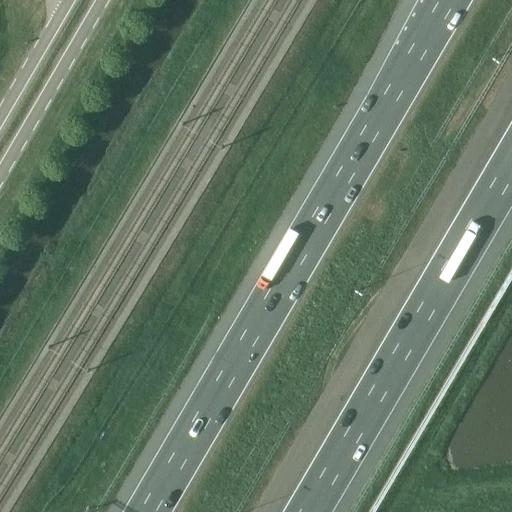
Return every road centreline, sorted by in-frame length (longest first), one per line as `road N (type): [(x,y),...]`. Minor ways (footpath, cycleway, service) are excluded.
road 1 (motorway): [(447,0),(148,511)]
road 2 (motorway): [(312,511),(511,166)]
road 3 (secondary): [(0,175),(102,0)]
road 4 (secondary): [(70,0),(0,123)]
